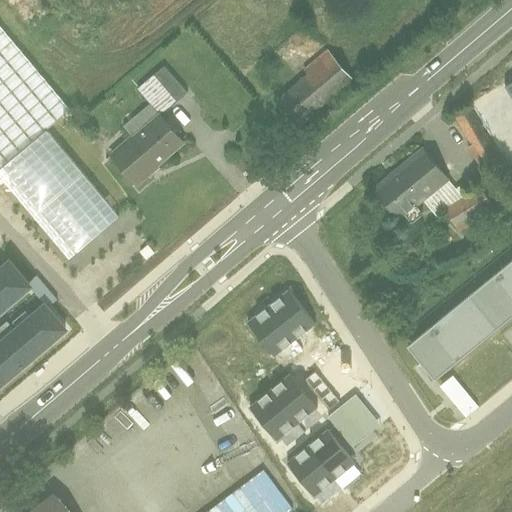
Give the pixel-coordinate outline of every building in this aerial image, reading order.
[(0,170),(4,167),(48,130),(72,111),(0,24),(0,170)] [(309,77),(282,100),(302,123),(356,78),(330,48),(303,71),(309,77)] [(169,67),(143,88),(162,112),(188,91),(169,67)] [(162,112),(112,153),(139,187),(161,169),(158,165),(187,142),(162,112)] [(473,112),(456,122),(485,171),(502,160),(473,112)] [(120,216),(48,130),(4,167),(76,253),(120,216)] [(458,177),(429,144),(377,188),(405,221),(458,177)] [(500,215),(484,188),(445,211),(460,238),(500,215)] [(435,379),(511,317),(511,261),(408,346),(435,379)] [(10,263),(0,271),(0,320),(35,291),(10,263)] [(291,290),(246,326),(273,360),(318,324),(291,290)] [(47,306),(0,345),(0,394),(71,334),(47,306)] [(290,375),(249,409),(277,442),(318,408),(290,375)] [(328,432),(290,464),(317,495),(354,463),(328,432)] [(264,471),(208,511),(292,511),(294,511),(264,471)] [(65,511),(55,499),(38,511),(65,511)]
